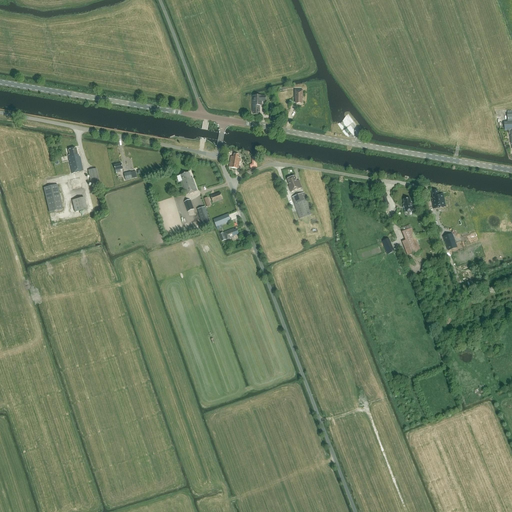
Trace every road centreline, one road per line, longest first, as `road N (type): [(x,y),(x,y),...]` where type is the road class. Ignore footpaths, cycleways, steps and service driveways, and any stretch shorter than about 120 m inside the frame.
road 1 (unclassified): [(355,511),(229,182)]
road 2 (tertiary): [(511,170),(224,120)]
road 3 (unclassified): [(219,156),(0,113)]
road 4 (tertiary): [(204,115),(0,81)]
road 5 (unclassified): [(229,182),(275,163),(428,188)]
road 6 (track): [(320,423),(358,409),(369,414),(407,511)]
road 7 (unclassified): [(204,115),(159,0)]
